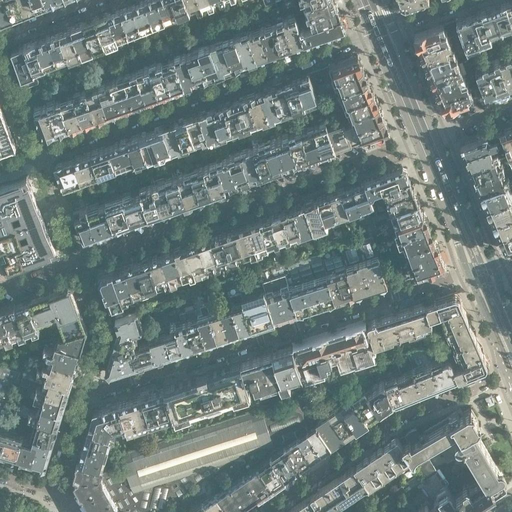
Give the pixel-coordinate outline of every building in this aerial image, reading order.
[(12,16),(6,0),(0,0),(0,18),(1,21),(12,16)] [(24,12),(18,0),(6,0),(12,16),(24,12)] [(35,7),(32,0),(18,0),(24,12),(35,7)] [(154,23),(145,0),(137,0),(132,2),(142,27),(154,23)] [(166,18),(159,0),(145,0),(154,23),(166,18)] [(178,14),(172,0),(159,0),(166,18),(178,14)] [(190,8),(186,0),(172,0),(178,14),(190,9),(190,8)] [(203,9),(199,0),(186,0),(190,8),(195,6),(197,11),(203,9)] [(213,5),(211,0),(199,0),(203,9),(213,5)] [(337,4),(336,3),(336,4),(334,0),(314,0),(307,3),(309,9),(306,10),(308,15),(312,14),(337,4)] [(511,34),(511,20),(505,1),(493,5),(502,30),(509,27),(511,35),(511,34)] [(142,27),(132,2),(120,7),(129,32),(142,27)] [(341,16),(341,15),(337,4),(312,14),(314,20),(312,21),(314,26),(341,16)] [(502,30),(493,5),(481,10),(491,38),(492,42),(497,40),(494,32),(502,30)] [(129,32),(120,7),(108,11),(117,36),(129,32)] [(491,38),(481,10),(469,14),(479,42),(491,38)] [(117,36),(108,11),(95,16),(104,40),(105,40),(107,45),(112,43),(110,38),(117,36)] [(479,42),(469,14),(458,18),(468,46),(479,42)] [(104,40),(95,16),(83,21),(92,45),(94,50),(100,48),(98,43),(104,40)] [(303,42),(343,28),(346,27),(345,25),(341,16),(314,26),(306,29),(304,27),(298,29),(303,42)] [(298,29),(295,20),(295,19),(290,21),(289,18),(282,20),(283,23),(291,46),(303,42),(298,29)] [(92,45),(83,21),(71,26),(80,49),(82,54),(88,52),(86,47),(92,45)] [(291,46),(283,23),(278,26),(277,22),(271,25),(272,28),(280,50),(291,46)] [(448,36),(443,24),(438,25),(414,34),(419,46),(448,36)] [(80,49),(71,26),(59,30),(68,56),(70,59),(75,57),(73,52),(80,49)] [(280,50),(272,28),(266,30),(265,27),(259,29),(260,32),(268,55),(280,50)] [(68,56),(59,30),(47,35),(57,60),(68,56)] [(256,59),(247,33),(247,31),(234,35),(244,63),(256,59)] [(268,55),(260,32),(255,34),(254,31),(247,33),(256,59),(268,55)] [(57,60),(47,35),(35,39),(45,65),(57,60)] [(244,63),(234,35),(222,40),(232,68),(244,63)] [(448,50),(446,43),(450,42),(448,36),(419,46),(424,58),(448,50)] [(45,65),(35,39),(24,44),(34,69),(45,65)] [(232,68),(222,40),(210,44),(220,72),(232,68)] [(34,69),(24,44),(11,49),(25,86),(39,81),(34,69)] [(137,53),(149,48),(148,44),(135,49),(137,53)] [(220,72),(210,44),(198,48),(208,76),(220,72)] [(208,76),(198,48),(186,52),(196,80),(208,76)] [(458,61),(455,55),(451,56),(448,50),(424,58),(430,71),(458,61)] [(196,80),(186,52),(174,56),(185,85),(196,80)] [(333,78),(362,66),(363,66),(358,54),(332,63),(333,63),(319,68),(324,81),(333,78)] [(511,83),(511,58),(511,57),(511,55),(505,57),(506,59),(500,62),(508,85),(511,83)] [(185,85),(174,56),(169,58),(170,62),(163,65),(172,89),(185,85)] [(508,85),(500,62),(499,59),(494,61),(495,63),(488,66),(497,89),(508,85)] [(172,89),(163,65),(162,61),(149,65),(150,69),(159,94),(172,89)] [(459,75),(456,68),(460,67),(458,61),(430,71),(435,83),(459,75)] [(497,89),(488,66),(487,63),(482,65),(483,67),(476,70),(485,93),(497,89)] [(159,94),(150,69),(149,65),(143,68),(144,71),(138,74),(146,98),(159,94)] [(368,79),(362,66),(333,78),(335,84),(336,84),(338,90),(368,79)] [(324,81),(319,68),(308,72),(313,86),(324,81)] [(146,98),(138,74),(136,70),(130,72),(132,76),(125,78),(134,103),(146,98)] [(318,100),(313,86),(308,72),(296,76),(306,104),(318,100)] [(468,85),(466,79),(461,81),(459,75),(435,83),(440,96),(468,85)] [(306,104),(296,76),(283,81),(293,109),(306,104)] [(134,103),(125,78),(118,81),(116,77),(111,79),(121,108),(134,103)] [(121,108),(111,79),(105,81),(106,85),(99,88),(108,112),(121,108)] [(368,79),(338,90),(342,102),(343,102),(373,91),(368,79)] [(293,109),(283,81),(271,85),(280,113),(293,109)] [(108,112),(99,88),(98,84),(84,89),(95,117),(108,112)] [(280,113),(271,85),(260,89),(270,119),(281,115),(280,113)] [(473,98),(468,85),(440,96),(445,108),(469,99),(473,98)] [(44,95),(42,89),(28,94),(30,100),(44,95)] [(95,117),(84,89),(72,94),(82,121),(95,117)] [(270,119),(260,89),(247,94),(257,123),(270,119)] [(378,103),(373,91),(343,102),(348,115),(349,114),(378,103)] [(82,121),(72,94),(60,98),(70,126),(82,121)] [(257,123),(247,94),(235,98),(245,128),(257,123)] [(47,103),(44,95),(30,100),(33,107),(47,103)] [(70,126),(60,98),(47,103),(57,130),(70,126)] [(245,128),(235,98),(223,103),(233,132),(245,128)] [(57,130),(47,103),(33,107),(35,111),(44,135),(57,130)] [(233,132),(223,103),(211,107),(221,136),(233,132)] [(389,128),(384,115),(383,115),(379,103),(378,103),(349,114),(351,121),(346,123),(345,120),(328,127),(331,135),(336,147),(389,128)] [(0,151),(16,145),(2,109),(0,105),(0,104),(0,151)] [(221,136),(211,107),(199,111),(208,139),(209,140),(221,136)] [(208,139),(199,111),(186,116),(196,143),(208,139)] [(196,143),(186,116),(175,120),(184,147),(196,143)] [(184,147),(175,120),(162,124),(172,152),(184,147)] [(331,135),(328,127),(326,121),(313,125),(323,152),(336,147),(331,135)] [(172,152),(162,124),(150,129),(160,156),(172,152)] [(323,152),(313,125),(300,130),(310,157),(323,152)] [(511,125),(500,130),(504,141),(511,160),(511,159),(511,125)] [(160,156),(150,129),(139,133),(149,160),(160,156)] [(310,157),(300,130),(288,134),(298,161),(310,157)] [(464,155),(498,142),(498,143),(504,141),(500,130),(461,145),(464,155)] [(149,160),(139,133),(127,137),(135,160),(137,164),(142,163),(149,160)] [(298,161),(288,134),(288,133),(276,138),(286,165),(298,161)] [(135,160),(127,137),(108,144),(117,167),(135,160)] [(286,165),(276,138),(264,142),(274,170),(286,165)] [(274,170),(264,142),(252,146),(262,174),(274,170)] [(500,156),(498,150),(501,149),(498,143),(498,142),(464,155),(470,167),(495,158),(500,156)] [(117,167),(108,144),(90,150),(99,173),(117,167)] [(262,174),(252,146),(240,151),(250,178),(262,174)] [(99,173),(90,150),(73,157),(82,179),(83,182),(94,178),(93,175),(99,173)] [(250,178),(240,151),(228,155),(237,183),(250,178)] [(237,183),(228,155),(215,159),(216,160),(225,187),(237,183)] [(82,179),(73,157),(55,163),(65,189),(77,184),(76,181),(82,179)] [(500,171),(505,169),(503,163),(498,165),(495,158),(470,167),(475,180),(500,171)] [(225,187),(216,160),(203,165),(213,192),(225,187)] [(213,192),(203,165),(191,169),(200,196),(213,192)] [(384,185),(409,177),(409,176),(405,167),(402,166),(384,172),(384,173),(365,179),(371,194),(375,192),(376,190),(383,187),(384,185)] [(510,182),(508,176),(511,173),(511,170),(511,167),(505,169),(500,171),(475,180),(481,192),(510,182)] [(200,196),(191,169),(178,174),(187,201),(200,196)] [(47,226),(43,216),(39,205),(35,195),(35,194),(34,194),(31,185),(27,173),(14,178),(3,182),(2,183),(0,183),(0,267),(7,265),(7,266),(19,261),(30,257),(32,257),(32,256),(42,253),(43,252),(56,248),(51,236),(47,227),(47,226)] [(187,201),(178,174),(165,178),(174,205),(187,201)] [(413,188),(409,177),(384,185),(383,187),(385,191),(387,190),(390,197),(413,188)] [(174,205),(165,178),(152,183),(162,210),(174,205)] [(373,201),(371,194),(365,179),(353,184),(361,208),(367,206),(366,204),(373,201)] [(509,197),(506,189),(511,186),(511,181),(481,192),(487,207),(509,197)] [(162,210),(152,183),(139,188),(141,193),(148,215),(162,210)] [(361,208),(353,184),(341,188),(348,210),(355,208),(356,211),(361,208)] [(348,210),(341,188),(329,192),(338,217),(343,215),(342,212),(348,210)] [(413,188),(390,197),(387,197),(389,204),(391,203),(393,208),(418,199),(414,188),(413,188)] [(338,217),(329,192),(318,197),(325,219),(331,216),(332,219),(338,217)] [(148,215),(141,193),(137,194),(131,197),(130,193),(122,196),(123,199),(131,221),(148,215)] [(131,221),(123,199),(118,201),(116,196),(111,198),(112,200),(104,203),(104,204),(113,227),(131,221)] [(492,220),(511,212),(511,196),(509,197),(487,207),(492,220)] [(325,219),(318,197),(304,202),(312,226),(320,224),(321,227),(327,224),(325,219)] [(423,210),(418,199),(393,208),(395,213),(393,214),(395,221),(423,211),(423,210)] [(312,226),(304,202),(293,206),(301,230),(312,226)] [(113,227),(104,204),(100,205),(99,203),(89,207),(98,233),(113,227)] [(98,233),(89,207),(88,204),(73,210),(84,238),(98,233)] [(301,230),(293,206),(282,210),(290,234),(301,230)] [(290,234),(282,210),(270,214),(279,240),(286,237),(285,236),(290,234)] [(423,211),(395,221),(393,222),(396,229),(394,229),(396,235),(428,224),(423,211)] [(511,212),(492,220),(499,235),(511,229),(511,212)] [(284,254),(279,240),(270,214),(259,218),(268,244),(272,257),(284,254)] [(268,244),(259,218),(247,222),(258,254),(264,252),(262,247),(268,244)] [(258,254),(247,222),(235,226),(243,253),(250,251),(252,256),(258,254)] [(434,237),(430,228),(428,224),(396,235),(398,243),(402,242),(404,247),(434,237)] [(243,253),(235,226),(222,231),(233,263),(239,261),(237,255),(243,253)] [(511,246),(511,229),(499,235),(503,246),(503,248),(506,249),(507,248),(511,246)] [(233,263),(222,231),(210,235),(219,262),(226,260),(227,265),(233,263)] [(219,262),(210,235),(198,239),(207,266),(214,264),(215,269),(221,267),(219,262)] [(387,282),(378,255),(372,235),(340,247),(355,293),(387,282)] [(440,250),(434,237),(404,247),(406,255),(405,255),(407,261),(440,250)] [(207,266),(198,239),(186,244),(197,276),(203,274),(201,268),(207,266)] [(355,293),(340,247),(337,241),(320,247),(318,247),(320,253),(335,299),(355,293)] [(320,247),(318,242),(307,246),(309,250),(318,247),(320,247)] [(197,276),(186,244),(186,243),(173,248),(182,275),(189,273),(191,278),(197,276)] [(309,250),(307,246),(306,244),(299,247),(301,253),(309,250)] [(182,275),(173,248),(162,252),(173,285),(179,282),(177,277),(182,275)] [(297,254),(296,250),(284,254),(286,258),(297,254)] [(445,265),(446,262),(445,261),(440,250),(407,261),(409,268),(403,270),(405,277),(443,265),(445,265)] [(173,285),(162,252),(149,257),(158,284),(165,281),(167,287),(173,285)] [(335,299),(320,253),(288,264),(294,285),(290,287),(298,311),(335,299)] [(158,284),(149,257),(137,261),(148,293),(154,291),(152,287),(159,284),(158,284)] [(148,293),(137,261),(124,265),(134,293),(141,291),(142,295),(148,293)] [(298,311),(290,287),(294,285),(288,264),(287,262),(270,268),(269,264),(258,268),(260,274),(275,319),(298,311)] [(134,293),(124,265),(112,270),(123,300),(129,297),(129,295),(134,293)] [(123,300),(112,270),(101,274),(99,278),(102,287),(103,287),(106,296),(110,306),(115,317),(126,313),(124,309),(121,300),(123,300)] [(275,319),(260,274),(236,281),(236,283),(239,292),(250,327),(275,319)] [(236,281),(234,276),(223,279),(225,287),(236,283),(236,281)] [(86,327),(71,288),(68,286),(30,300),(40,329),(52,325),(57,337),(86,327)] [(250,327),(239,292),(228,296),(231,306),(239,330),(250,327)] [(441,308),(461,300),(458,293),(455,292),(424,302),(429,314),(441,309),(441,308)] [(178,300),(177,295),(165,299),(167,304),(178,300)] [(40,329),(30,300),(16,305),(27,333),(32,331),(35,333),(37,337),(43,335),(40,329)] [(469,318),(461,300),(441,308),(441,309),(429,314),(431,320),(436,318),(435,315),(439,313),(442,314),(447,327),(469,318)] [(430,324),(431,320),(429,314),(424,302),(409,307),(416,329),(419,338),(424,337),(423,332),(421,332),(419,329),(420,327),(430,324)] [(216,338),(208,313),(205,304),(199,306),(202,315),(197,317),(205,341),(216,338)] [(27,333),(16,305),(3,309),(13,338),(20,335),(22,337),(24,341),(29,340),(27,333)] [(239,330),(231,306),(220,310),(227,334),(239,330)] [(416,329),(409,307),(393,312),(399,334),(403,344),(408,342),(406,337),(404,337),(403,335),(404,333),(416,329)] [(13,338),(3,309),(0,310),(0,342),(6,340),(9,342),(11,346),(15,344),(13,338)] [(140,328),(137,319),(140,317),(138,309),(131,311),(126,313),(115,317),(118,326),(115,337),(137,330),(139,329),(140,328)] [(227,334),(220,310),(208,313),(216,338),(227,334)] [(205,341),(197,317),(191,319),(188,311),(183,313),(193,345),(205,341)] [(399,334),(393,312),(377,317),(384,339),(387,349),(392,347),(390,342),(388,343),(387,340),(388,338),(399,334)] [(193,345),(183,313),(178,314),(181,323),(174,325),(182,349),(193,345)] [(384,339),(377,317),(368,320),(370,326),(372,333),(373,338),(374,342),(384,339)] [(476,336),(469,318),(447,327),(453,340),(452,343),(450,344),(449,342),(443,344),(445,349),(455,345),(476,336)] [(374,359),(370,346),(372,346),(374,353),(377,352),(374,342),(373,338),(368,339),(366,335),(372,333),(370,326),(364,328),(362,322),(292,344),(296,357),(302,356),(303,361),(298,362),(303,376),(305,375),(303,368),(306,367),(308,374),(323,369),(322,366),(327,364),(324,355),(330,354),(334,366),(355,359),(357,364),(374,359)] [(182,349),(174,325),(173,323),(168,324),(170,330),(172,331),(164,334),(170,353),(182,349)] [(80,348),(86,328),(86,327),(57,337),(53,338),(52,339),(55,340),(80,348)] [(131,344),(135,342),(134,339),(139,337),(137,330),(115,337),(109,356),(132,348),(131,344)] [(110,372),(170,353),(164,334),(149,339),(150,342),(139,346),(139,347),(135,348),(133,352),(132,348),(109,356),(105,367),(105,368),(110,372)] [(483,352),(478,340),(476,336),(455,345),(461,358),(460,360),(457,361),(456,359),(452,361),(454,366),(483,352)] [(74,366),(80,348),(55,340),(53,346),(44,343),(43,349),(45,350),(44,353),(48,354),(49,353),(53,354),(51,359),(74,366)] [(304,381),(303,376),(298,362),(296,357),(292,344),(273,351),(282,378),(278,380),(279,384),(281,390),(291,387),(290,385),(304,381)] [(454,366),(452,361),(451,358),(448,357),(443,359),(442,357),(436,360),(434,359),(433,356),(435,356),(433,350),(427,352),(431,362),(440,384),(458,376),(454,366)] [(282,378),(273,351),(240,361),(250,390),(260,387),(261,390),(279,384),(278,380),(282,378)] [(486,365),(487,362),(483,352),(454,366),(458,376),(486,365)] [(440,384),(431,362),(419,367),(416,366),(415,363),(417,363),(415,357),(410,359),(414,369),(422,391),(440,384)] [(69,384),(74,366),(51,359),(49,365),(46,364),(47,363),(42,362),(41,365),(38,364),(37,370),(45,372),(44,376),(69,384)] [(175,417),(251,392),(250,390),(240,361),(164,386),(173,413),(174,415),(175,417)] [(18,380),(21,369),(2,364),(0,364),(0,379),(3,380),(6,378),(17,381),(18,380)] [(422,391),(414,369),(401,374),(399,373),(398,371),(400,370),(398,364),(393,366),(396,375),(405,398),(422,391)] [(69,384),(44,376),(39,375),(37,380),(26,376),(25,381),(23,385),(28,387),(65,398),(69,384)] [(405,398),(396,375),(386,380),(393,403),(405,398)] [(11,403),(17,383),(17,381),(6,378),(3,380),(0,391),(0,406),(10,409),(11,403)] [(393,403),(387,382),(384,379),(365,392),(379,412),(393,403)] [(173,413),(164,386),(153,390),(163,419),(174,415),(173,413)] [(61,411),(65,398),(28,387),(26,394),(42,399),(41,405),(61,411)] [(317,401),(329,393),(326,388),(311,393),(317,401)] [(365,392),(365,391),(363,388),(357,392),(360,396),(353,400),(367,420),(379,412),(365,392)] [(163,419),(153,390),(142,393),(151,423),(163,419)] [(338,398),(333,390),(329,393),(334,400),(338,398)] [(151,423),(142,393),(130,397),(140,426),(151,423)] [(494,403),(490,395),(485,397),(488,405),(494,403)] [(219,468),(233,458),(234,458),(282,444),(299,439),(309,432),(321,451),(330,445),(314,421),(297,396),(246,412),(212,424),(123,452),(129,481),(133,487),(128,489),(136,503),(121,511),(153,511),(192,486),(205,477),(219,468)] [(140,426),(130,397),(118,401),(128,428),(128,430),(140,426)] [(367,420),(353,400),(346,405),(344,401),(338,405),(354,429),(367,420)] [(128,428),(118,401),(102,406),(103,412),(116,425),(122,424),(124,429),(128,428)] [(57,424),(61,411),(41,405),(39,410),(23,405),(21,413),(38,418),(57,424)] [(354,429),(338,405),(332,409),(334,413),(328,417),(342,437),(354,429)] [(116,425),(103,412),(102,406),(93,409),(88,427),(109,434),(109,435),(114,437),(115,433),(111,431),(112,428),(114,429),(116,425)] [(505,484),(506,483),(506,481),(505,480),(480,438),(477,433),(474,427),(480,424),(481,424),(481,423),(481,422),(481,421),(480,421),(479,421),(478,421),(477,418),(470,407),(462,412),(461,409),(460,407),(459,408),(455,410),(453,411),(452,412),(450,413),(449,414),(449,415),(419,433),(416,427),(414,428),(410,429),(410,428),(409,428),(410,430),(407,432),(405,433),(406,434),(407,436),(400,440),(399,438),(398,438),(410,456),(412,459),(420,455),(422,457),(427,455),(431,451),(430,449),(433,448),(433,447),(454,435),(456,438),(454,439),(454,442),(457,447),(460,447),(462,445),(464,448),(481,475),(481,478),(468,487),(465,486),(463,487),(463,490),(454,496),(463,508),(464,511),(466,510),(469,508),(505,484)] [(342,437),(328,417),(324,412),(318,416),(319,418),(314,421),(330,445),(342,437)] [(53,440),(57,424),(38,418),(33,434),(53,440)] [(106,443),(109,435),(109,434),(88,427),(83,442),(108,450),(109,445),(106,443)] [(0,451),(15,456),(21,437),(5,432),(0,450),(0,451)] [(321,451),(309,432),(299,439),(312,458),(321,451)] [(45,465),(53,440),(33,434),(32,438),(37,440),(30,461),(45,465)] [(410,456),(398,438),(397,436),(383,445),(396,465),(398,468),(406,462),(404,460),(410,456)] [(30,461),(37,440),(32,438),(31,440),(21,437),(15,456),(30,461)] [(312,458),(299,439),(282,444),(285,448),(272,457),(285,476),(312,458)] [(99,465),(103,454),(106,455),(108,450),(83,442),(78,459),(99,465)] [(396,465),(383,445),(369,455),(382,474),(384,477),(391,473),(389,470),(396,465)] [(128,489),(133,487),(129,481),(123,452),(122,451),(116,470),(99,465),(78,459),(73,475),(74,482),(82,496),(91,511),(121,511),(136,503),(128,489)] [(382,474),(369,455),(356,464),(369,484),(370,485),(377,481),(375,479),(382,474)] [(285,476),(272,457),(244,476),(257,494),(285,476)] [(224,475),(238,466),(233,458),(219,468),(224,475)] [(369,484),(356,464),(327,483),(340,503),(351,496),(353,496),(357,494),(357,492),(369,484)] [(454,496),(437,470),(425,478),(422,473),(412,480),(415,485),(418,483),(420,487),(423,485),(426,490),(429,488),(439,502),(434,505),(429,497),(425,499),(427,502),(425,503),(424,503),(422,504),(423,505),(419,507),(422,511),(407,511),(405,509),(400,511),(457,511),(463,508),(454,496)] [(231,511),(257,494),(244,476),(217,494),(229,511),(231,511)] [(203,486),(208,482),(205,477),(192,486),(194,490),(200,485),(203,486)] [(340,503),(327,483),(317,489),(298,503),(304,511),(328,511),(340,503)] [(398,497),(407,490),(403,485),(394,492),(398,497)] [(387,504),(398,497),(394,492),(383,499),(387,504)] [(229,511),(217,494),(190,511),(229,511)] [(304,511),(298,503),(284,511),(304,511)]
